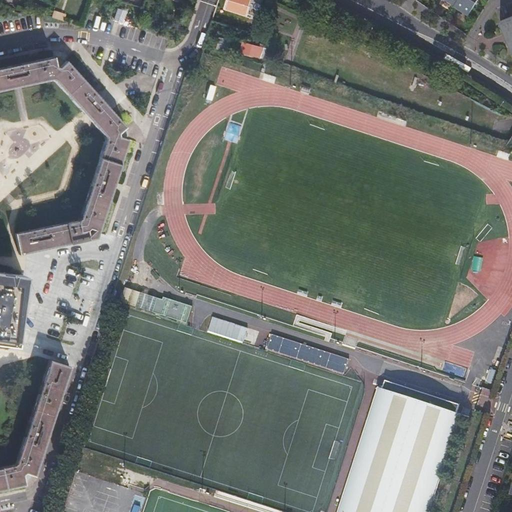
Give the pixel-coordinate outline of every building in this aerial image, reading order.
[(228,0),(226,7),(246,14),(250,0),(228,0)] [(446,0),(453,4),(453,5),(467,14),(476,0),(446,0)] [(53,10),(51,17),(62,21),(64,14),(53,10)] [(511,17),(501,22),(507,37),(511,47),(511,17)] [(239,53),(263,61),(267,49),(243,41),(239,53)] [(0,489),(25,484),(24,479),(30,474),(33,476),(69,366),(48,360),(15,463),(13,465),(0,467),(0,89),(50,79),(54,80),(103,135),(104,139),(79,218),(77,220),(14,232),(18,254),(88,239),(87,235),(94,229),(97,230),(126,139),(123,138),(121,129),(124,126),(65,60),(62,63),(54,60),(53,56),(0,67),(0,489)] [(206,99),(211,101),(215,87),(210,85),(206,99)] [(224,139),(236,143),(241,125),(229,122),(224,139)] [(472,267),(479,268),(482,256),(475,254),(472,267)] [(0,343),(13,345),(23,275),(0,272),(0,343)] [(161,301),(141,295),(136,309),(187,325),(193,308),(162,298),(161,301)] [(246,329),(210,318),(206,332),(242,343),(246,329)] [(349,365),(322,356),(318,367),(345,376),(349,365)] [(489,381),(493,383),(497,372),(493,371),(489,381)] [(428,511),(460,415),(457,414),(460,405),(386,381),(382,390),(378,388),(337,511),(428,511)]
